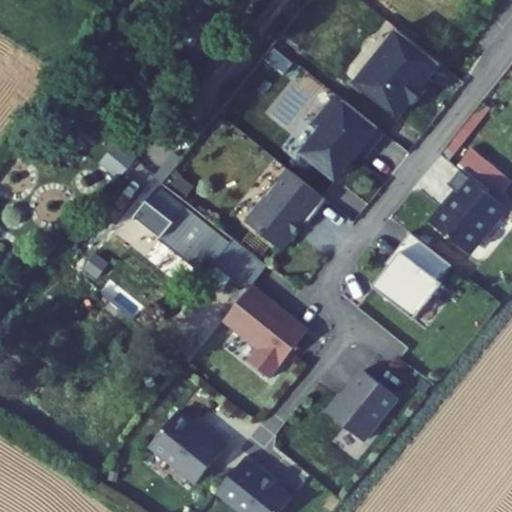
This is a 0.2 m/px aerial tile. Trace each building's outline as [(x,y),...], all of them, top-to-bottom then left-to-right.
[(320,0),(313,10),(334,26),(354,0),(320,0)] [(384,0),(360,32),(385,51),(423,2),(419,0),(384,0)] [(492,0),(472,0),(472,1),(484,11),(492,0)] [(204,244),(260,288),(464,35),(442,18),(269,233),(253,252),(170,185),(157,200),(183,220),(165,243),(190,262),(204,244)] [(232,179),(268,208),(324,139),(287,110),(232,179)] [(101,161),(118,177),(137,157),(120,141),(101,161)] [(499,196),(511,180),(511,177),(472,146),(458,163),(499,196)] [(187,163),(179,157),(170,168),(178,174),(187,163)] [(207,180),(187,163),(178,174),(170,185),(253,252),(269,233),(205,182),(207,180)] [(428,218),(470,253),(509,208),(466,172),(428,218)] [(139,223),(165,243),(183,220),(157,200),(139,223)] [(372,284),(412,315),(452,264),(412,233),(372,284)] [(273,378),(310,324),(251,283),(223,322),(256,345),(247,359),(273,378)] [(364,442),(402,398),(364,365),(326,409),(364,442)] [(148,452),(200,484),(227,440),(175,408),(148,452)] [(280,511),(295,497),(249,455),(216,491),(238,511),(280,511)]
